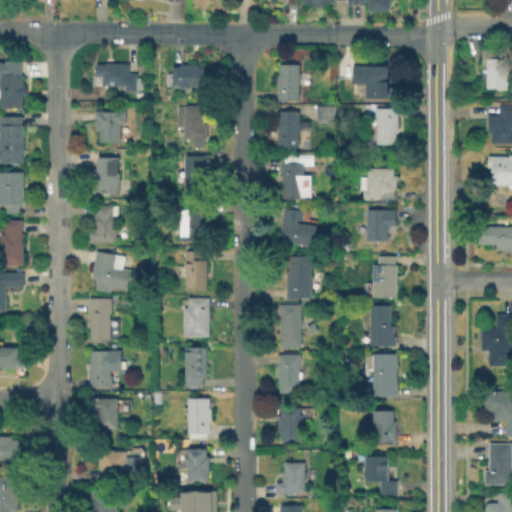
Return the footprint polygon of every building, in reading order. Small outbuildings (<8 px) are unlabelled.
[(389,0),(389,10),(368,10),(368,3),(346,3),(346,0),(389,0)] [(506,87),(484,87),(484,76),(479,75),(480,67),(484,67),(484,57),(481,57),(482,48),(506,48),(506,87)] [(22,59),(22,73),(24,73),(24,107),(0,107),(0,82),(1,75),(0,75),(0,61),(5,61),(5,59),(22,59)] [(135,90),(119,90),(119,84),(101,84),(101,77),(96,77),(96,63),(104,63),(104,61),(127,61),(127,71),(136,71),(136,75),(145,75),(145,87),(135,87),(135,90)] [(300,62),(300,98),(278,99),(278,73),(279,73),(279,63),(300,62)] [(198,63),(198,66),(206,66),(206,85),(191,84),(191,87),(181,87),(181,84),(163,84),(163,72),(173,72),(173,66),(181,66),(181,63),(198,63)] [(386,65),(385,80),(387,80),(387,86),(397,86),(397,97),(364,97),(364,82),(350,82),(350,65),(386,65)] [(511,141),(490,141),(490,132),(485,132),(485,113),(497,113),(497,102),(511,102),(511,141)] [(202,104),(202,112),(205,112),(205,122),(207,122),(207,139),(204,139),(205,146),(193,147),(193,138),(185,138),(185,125),(177,125),(177,104),(202,104)] [(397,106),(398,131),(396,131),(396,142),(377,142),(377,117),(375,117),(375,107),(397,106)] [(120,123),(120,140),(100,141),(100,130),(96,130),(95,109),(126,108),(126,122),(120,123)] [(300,109),(299,145),(279,145),(279,120),(280,120),(280,109),(300,109)] [(0,114),(22,115),(22,122),(24,122),(24,160),(3,160),(3,145),(1,145),(1,129),(3,129),(3,123),(0,123),(0,114)] [(511,183),(490,183),(490,165),(484,165),(484,154),(506,155),(506,152),(511,152),(511,183)] [(204,171),(204,191),(185,191),(185,154),(210,154),(211,165),(207,165),(207,171),(204,171)] [(314,154),(313,164),(304,164),(304,174),(312,174),(312,198),(282,198),(282,162),(285,162),(285,154),(314,154)] [(118,194),(109,194),(109,190),(97,190),(97,156),(119,156),(119,190),(118,190),(118,194)] [(394,167),(394,174),(397,174),(397,188),(395,188),(395,197),(381,197),(381,198),(364,198),(364,189),(361,189),(361,175),(368,175),(368,167),(394,167)] [(0,170),(23,170),(24,203),(19,203),(19,213),(3,213),(3,203),(0,203),(0,170)] [(206,202),(206,213),(201,213),(201,221),(202,221),(202,229),(201,229),(201,239),(181,239),(181,208),(192,208),(192,202),(206,202)] [(116,215),(116,240),(90,241),(89,229),(94,229),(94,214),(95,214),(95,204),(118,204),(118,215),(116,215)] [(316,224),(314,245),(296,242),(295,250),(283,248),(285,233),(280,232),(284,206),(304,209),(302,222),(316,224)] [(396,208),(396,225),(390,224),(390,229),(388,229),(388,239),(368,239),(368,208),(396,208)] [(22,219),(22,232),(24,232),(24,264),(2,264),(1,251),(0,251),(0,237),(1,237),(1,233),(6,232),(6,219),(22,219)] [(511,248),(495,248),(495,242),(477,242),(477,224),(511,224),(511,248)] [(131,268),(127,290),(111,287),(110,292),(96,289),(98,275),(92,274),(97,249),(125,254),(123,267),(131,268)] [(204,249),(204,259),(207,258),(207,289),(186,289),(186,249),(204,249)] [(396,254),(395,263),(397,263),(397,296),(373,295),(374,263),(378,263),(378,254),(396,254)] [(311,255),(311,296),(287,297),(286,272),(288,272),(288,262),(290,262),(290,255),(311,255)] [(0,271),(24,271),(24,286),(6,286),(7,310),(0,310),(0,271)] [(110,312),(111,338),(91,338),(91,327),(90,327),(89,297),(112,296),(112,312),(110,312)] [(209,296),(210,335),(184,335),(183,306),(188,306),(188,296),(209,296)] [(301,303),(301,346),(280,346),(280,329),(279,329),(279,316),(278,316),(278,303),(301,303)] [(395,325),(395,344),(363,344),(363,331),(371,331),(371,304),(391,304),(391,324),(395,325)] [(510,366),(487,365),(487,349),(479,349),(479,327),(493,327),(493,312),(511,312),(511,340),(510,340),(510,366)] [(26,354),(26,366),(19,366),(19,369),(2,368),(2,365),(0,365),(0,346),(19,346),(19,354),(26,354)] [(203,377),(204,385),(185,385),(185,346),(206,346),(207,377),(203,377)] [(109,385),(88,386),(87,349),(118,348),(119,369),(108,369),(109,385)] [(397,352),(397,395),(373,395),(373,388),(365,388),(365,372),(373,372),(373,352),(397,352)] [(300,353),(300,366),(306,366),(306,378),(299,378),(299,391),(279,392),(279,381),(278,381),(278,353),(300,353)] [(511,434),(503,434),(504,419),(481,418),(482,387),(511,387),(511,434)] [(118,397),(118,427),(98,427),(98,417),(96,417),(96,409),(91,409),(91,397),(118,397)] [(210,397),(210,407),(212,407),(212,420),(210,421),(210,432),(208,433),(208,438),(190,438),(190,432),(188,433),(188,420),(184,420),(184,405),(189,405),(188,397),(210,397)] [(300,406),(300,414),(302,414),(302,425),(300,425),(301,440),(281,440),(281,431),(279,431),(278,414),(281,414),(281,406),(300,406)] [(396,420),(396,440),(374,441),(373,409),(393,409),(393,419),(396,420)] [(0,435),(14,435),(14,438),(21,438),(21,459),(0,459),(0,435)] [(510,482),(483,482),(482,468),(487,468),(487,441),(510,441),(510,482)] [(207,447),(207,455),(210,455),(210,472),(208,472),(208,481),(188,481),(188,466),(186,466),(186,455),(188,455),(188,447),(207,447)] [(114,448),(114,450),(127,449),(127,455),(140,455),(140,473),(128,473),(128,477),(124,477),(124,484),(110,484),(110,478),(101,478),(101,469),(100,469),(100,449),(114,448)] [(398,479),(399,493),(380,493),(380,481),(365,481),(365,454),(389,454),(389,479),(398,479)] [(305,461),(305,465),(313,465),(313,477),(305,477),(305,492),(276,492),(276,481),(283,481),(282,471),(285,471),(285,461),(305,461)] [(20,494),(20,509),(26,509),(26,511),(0,511),(0,475),(22,475),(22,494),(20,494)] [(118,489),(118,511),(93,511),(93,490),(118,489)] [(212,490),(211,511),(185,511),(185,507),(179,506),(179,497),(185,497),(185,490),(212,490)] [(511,492),(511,511),(487,511),(486,509),(486,506),(488,503),(491,502),(498,502),(498,492),(511,492)]
